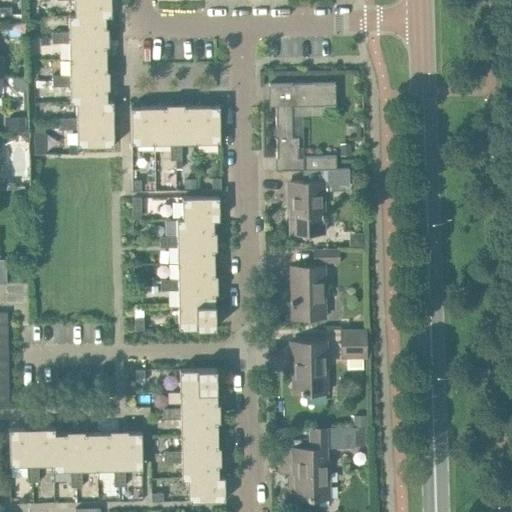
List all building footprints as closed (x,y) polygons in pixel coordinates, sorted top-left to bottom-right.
[(110,0),(73,0),(74,14),(74,15),(98,16),(102,16),(103,16),(105,16),(106,16),(111,16),(110,0)] [(0,77),(4,77),(4,65),(4,59),(0,58),(0,21),(10,21),(11,21),(11,19),(11,14),(11,7),(0,7),(0,77)] [(68,31),(51,32),(51,37),(106,36),(105,27),(105,16),(74,15),(68,15),(68,31)] [(106,36),(51,37),(51,43),(69,43),(69,58),(106,57),(106,45),(106,38),(106,36)] [(53,75),(53,81),(109,79),(109,70),(107,70),(106,57),(69,58),(69,74),(53,75)] [(28,78),(12,78),(12,84),(20,92),(29,91),(28,78)] [(109,79),(53,81),(53,86),(57,86),(70,86),(70,101),(76,100),(107,100),(107,88),(109,88),(109,79)] [(335,83),(275,84),(275,105),(275,157),(282,157),(282,169),(283,169),(303,168),(303,169),(323,169),(336,168),(336,155),(334,155),(303,156),(297,157),(296,136),(291,136),(291,105),(324,105),(335,105),(335,100),(334,100),(334,88),(335,88),(335,83)] [(76,118),(59,118),(59,123),(113,123),(113,100),(108,100),(107,100),(76,100),(76,103),(76,118)] [(176,106),(174,106),(175,160),(176,160),(181,160),(182,160),(181,142),(196,142),(198,142),(198,105),(184,106),(176,106)] [(219,105),(198,105),(198,142),(220,142),(219,105)] [(130,106),(131,143),(153,143),(152,106),(130,106)] [(166,106),(152,106),(153,143),(170,143),(170,160),(175,160),(174,106),(166,106)] [(29,116),(4,117),(5,132),(30,131),(29,116)] [(77,145),(77,146),(114,145),(113,123),(59,123),(59,129),(76,129),(77,145)] [(351,143),(339,143),(340,156),(351,156),(351,143)] [(77,145),(68,145),(68,153),(68,154),(77,154),(77,153),(77,146),(77,145)] [(336,168),(323,169),(323,181),(324,185),(328,185),(349,184),(349,168),(341,168),(336,168)] [(195,178),(183,178),(183,188),(195,188),(195,178)] [(220,178),(211,178),(212,190),(221,190),(220,178)] [(132,179),(132,191),(141,191),(140,179),(132,179)] [(290,233),(325,232),(324,185),(323,181),(289,182),(290,233)] [(182,197),(182,218),(213,220),(219,220),(219,196),(182,197)] [(132,197),(132,209),(141,209),(141,197),(132,197)] [(177,235),(159,236),(159,241),(177,241),(214,240),(216,240),(216,232),(216,230),(213,230),(213,221),(213,220),(182,218),(181,218),(176,218),(176,221),(177,235)] [(349,245),(349,247),(363,247),(363,233),(353,236),(349,245)] [(177,241),(159,241),(160,247),(177,247),(177,261),(177,263),(214,262),(214,261),(214,250),(214,249),(215,249),(216,249),(216,240),(214,240),(177,241)] [(338,261),(343,261),(343,250),(338,250),(338,249),(314,249),(315,262),(338,261)] [(361,252),(351,252),(351,261),(361,261),(361,252)] [(177,279),(160,279),(160,284),(178,284),(215,283),(217,283),(217,274),(214,274),(214,263),(214,262),(177,263),(177,279)] [(292,318),(326,317),(325,266),(291,266),(292,318)] [(178,284),(160,284),(160,285),(160,290),(178,290),(178,305),(215,303),(215,291),(216,291),(217,291),(217,283),(215,283),(178,284)] [(215,303),(178,305),(178,307),(178,328),(196,328),(215,327),(215,307),(215,303)] [(135,318),(135,330),(143,329),(143,318),(135,318)] [(366,328),(339,328),(340,358),(366,357),(366,328)] [(293,393),(327,392),(326,340),(292,341),(293,393)] [(0,358),(0,368),(8,369),(8,358),(0,358)] [(0,368),(0,380),(8,380),(8,369),(0,368)] [(196,368),(179,368),(180,391),(180,393),(216,392),(216,391),(216,368),(196,368)] [(144,381),(144,370),(135,370),(136,381),(144,381)] [(0,380),(0,391),(8,392),(8,380),(0,380)] [(0,391),(0,403),(9,403),(8,392),(0,391)] [(180,407),(163,408),(163,413),(163,414),(217,413),(216,392),(180,393),(180,407)] [(217,413),(163,414),(163,419),(180,419),(180,433),(217,433),(217,413)] [(367,415),(353,415),(353,428),(354,428),(355,428),(365,428),(367,428),(367,415)] [(9,428),(10,465),(27,464),(27,482),(34,481),(33,427),(9,428)] [(33,427),(34,481),(39,481),(39,464),(53,464),(55,433),(55,427),(33,427)] [(327,459),(327,447),(354,447),(354,445),(365,445),(365,428),(355,428),(354,428),(353,428),(310,428),(310,447),(293,447),(293,463),(295,463),(296,496),(309,496),(309,499),(329,498),(329,459),(327,459)] [(119,432),(118,432),(119,486),(125,486),(125,468),(142,468),(141,436),(141,431),(119,432)] [(55,433),(53,464),(53,470),(70,470),(71,487),(76,486),(75,432),(55,433)] [(97,432),(75,432),(76,486),(82,486),(82,469),(98,469),(97,432)] [(99,432),(97,432),(98,469),(99,469),(113,469),(114,486),(119,486),(118,432),(99,432)] [(181,451),(164,451),(164,457),(181,456),(218,456),(220,456),(220,446),(218,446),(217,433),(180,433),(181,451)] [(181,456),(164,457),(164,462),(181,462),(181,477),(188,477),(219,476),(218,464),(219,464),(220,464),(220,456),(218,456),(181,456)] [(219,476),(188,477),(188,479),(188,501),(203,500),(204,500),(225,499),(225,476),(219,476)] [(151,493),(151,501),(163,501),(162,492),(151,493)]
